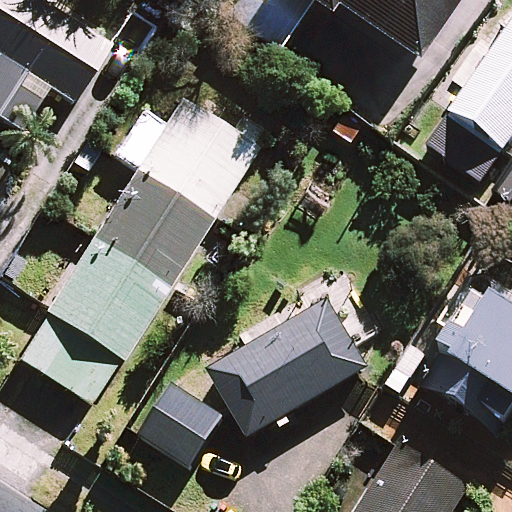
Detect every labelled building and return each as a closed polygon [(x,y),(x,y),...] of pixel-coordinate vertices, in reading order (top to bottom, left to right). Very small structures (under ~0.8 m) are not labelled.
[(108,48),(37,0),(0,0),(0,120),(17,132),(47,89),(70,105),(108,48)] [(235,0),(225,17),(275,51),(305,7),(321,17),(327,9),(406,62),(447,0),(235,0)] [(511,32),(472,91),(511,117),(511,123),(473,180),(511,206),(511,204),(511,32)] [(481,124),(446,98),(414,141),(450,167),(481,124)] [(230,132),(177,100),(16,361),(92,408),(261,134),(237,119),(230,132)] [(511,319),(461,288),(438,326),(451,334),(437,357),(449,364),(429,395),(494,436),(511,409),(511,319)] [(367,372),(320,294),(251,336),(255,343),(206,373),(249,443),(367,372)] [(220,419),(170,387),(138,438),(189,470),(220,419)] [(453,511),(466,492),(396,449),(356,511),(453,511)]
